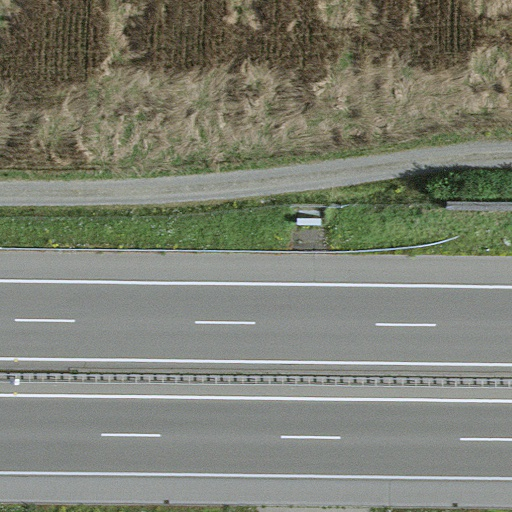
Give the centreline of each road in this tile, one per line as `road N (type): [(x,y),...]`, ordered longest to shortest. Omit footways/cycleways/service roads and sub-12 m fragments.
road 1 (track): [(511,158),(448,158),(275,185),(0,187)]
road 2 (motorway): [(511,329),(0,323)]
road 3 (motorway): [(0,436),(511,441)]
